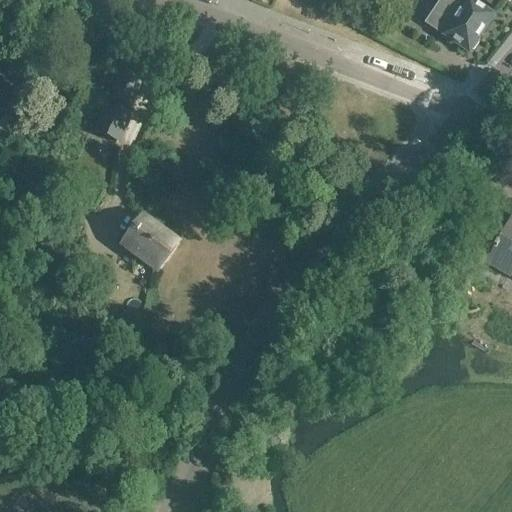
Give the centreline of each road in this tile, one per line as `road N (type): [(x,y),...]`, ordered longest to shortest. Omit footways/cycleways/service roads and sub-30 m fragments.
road 1 (tertiary): [(183,511),(217,426),(266,342),(361,212),(453,118)]
road 2 (tertiary): [(453,118),(415,92),(164,0)]
